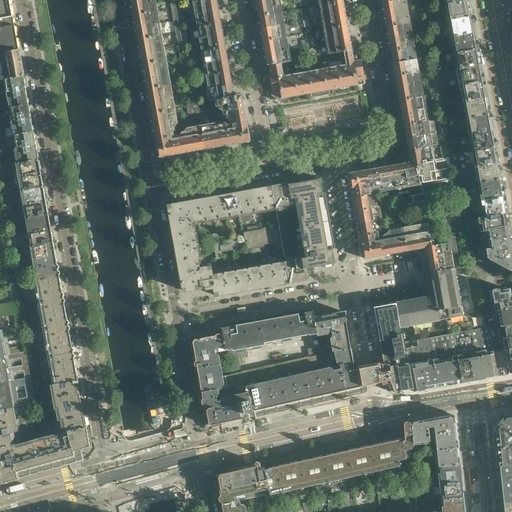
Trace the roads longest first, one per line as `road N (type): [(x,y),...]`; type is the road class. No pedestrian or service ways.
road 1 (residential): [(22,0),(106,466)]
road 2 (residential): [(333,161),(390,147),(367,0)]
road 3 (residential): [(150,192),(118,0)]
road 4 (tertiary): [(373,414),(348,409),(195,443)]
road 5 (tertiary): [(200,465),(354,427),(373,414)]
road 6 (residential): [(356,288),(178,318)]
road 7 (residential): [(271,172),(241,0)]
road 8 (residential): [(178,318),(150,192)]
road 9 (residential): [(356,288),(333,161)]
road 10 (residential): [(373,414),(356,288)]
road 11 (residential): [(150,192),(271,172)]
